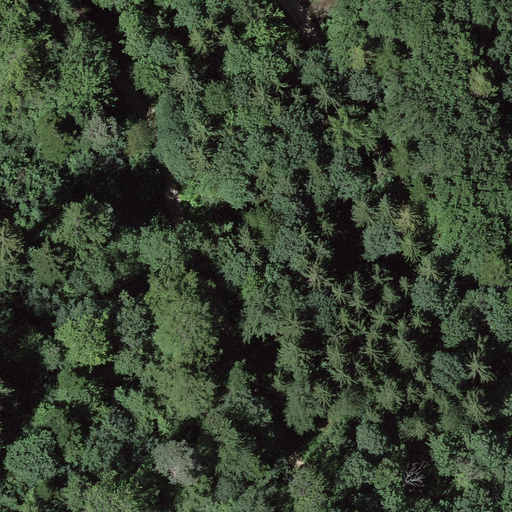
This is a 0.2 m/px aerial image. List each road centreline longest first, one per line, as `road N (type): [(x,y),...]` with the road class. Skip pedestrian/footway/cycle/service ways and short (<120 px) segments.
road 1 (track): [(101,0),(100,21),(223,320),(337,511)]
road 2 (track): [(511,331),(293,0)]
